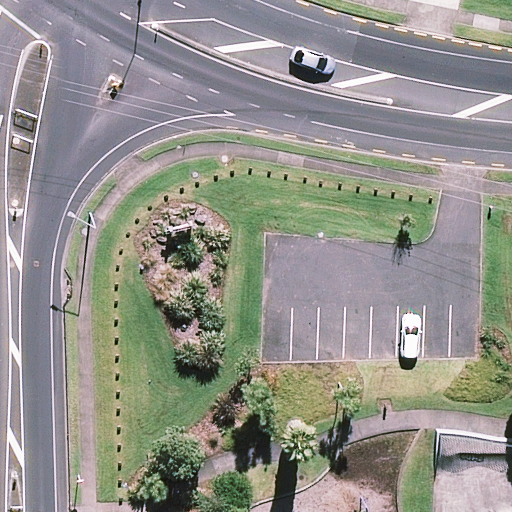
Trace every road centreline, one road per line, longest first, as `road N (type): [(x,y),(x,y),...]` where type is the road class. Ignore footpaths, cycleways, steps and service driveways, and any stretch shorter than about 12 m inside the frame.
road 1 (secondary): [(452,107),(382,121),(182,100),(106,118)]
road 2 (tertiary): [(78,124),(43,244),(40,380),(11,446)]
road 3 (secondary): [(207,0),(296,38),(391,65),(452,107)]
road 4 (secondary): [(151,0),(159,51),(149,79),(106,118)]
